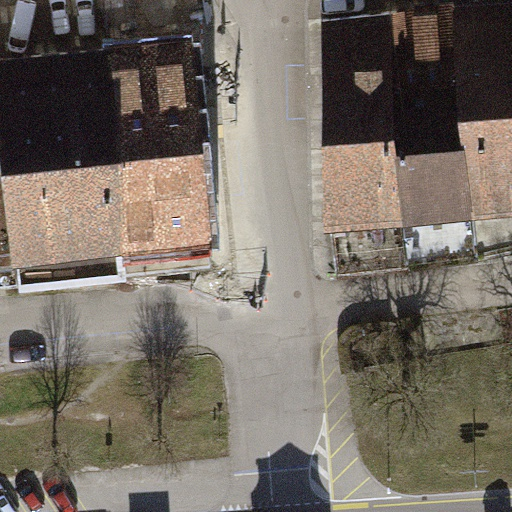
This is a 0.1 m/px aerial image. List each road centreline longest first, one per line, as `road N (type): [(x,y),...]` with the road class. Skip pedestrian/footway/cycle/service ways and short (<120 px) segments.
road 1 (residential): [(258,0),(268,300)]
road 2 (residential): [(0,327),(268,300)]
road 3 (residential): [(268,300),(511,273)]
road 4 (residential): [(268,300),(276,511)]
